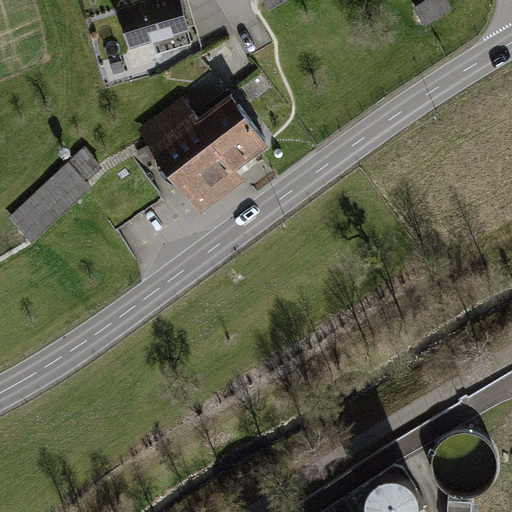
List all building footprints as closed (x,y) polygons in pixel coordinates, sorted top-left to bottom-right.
[(168,0),(164,0),(105,17),(117,60),(180,42),(168,0)] [(260,0),(268,11),(286,0),(260,0)] [(446,0),(425,0),(413,7),(425,27),(453,11),(446,0)] [(184,99),(145,130),(200,200),(270,146),(231,97),(201,120),(184,99)] [(99,183),(75,159),(12,218),(36,243),(99,183)] [(356,490),(369,511),(414,511),(419,505),(421,498),(420,490),(417,481),(413,476),(408,471),(402,469),(394,467),(386,468),(379,472),(373,476),(369,481),(356,490)] [(476,511),(477,500),(453,497),(451,511),(476,511)]
